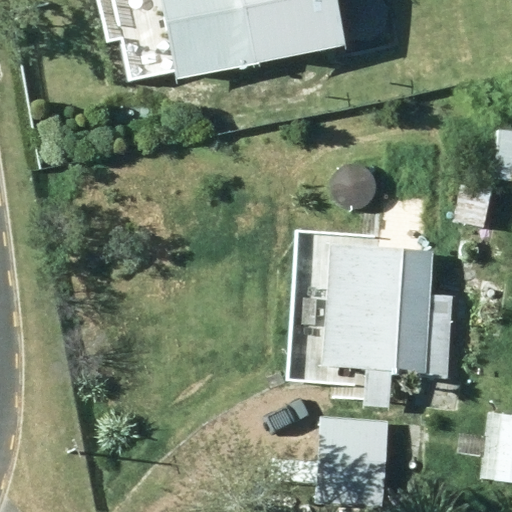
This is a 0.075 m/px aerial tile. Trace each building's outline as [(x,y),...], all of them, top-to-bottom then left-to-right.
[(148,0),(164,80),(251,62),(249,56),(281,50),(271,0),(148,0)] [(511,133),(491,131),(487,178),(511,180),(511,133)] [(475,227),(481,192),(452,186),(447,223),(475,227)] [(317,244),(313,367),(355,369),(353,403),(378,405),(380,371),(415,374),(414,390),(435,390),(435,365),(441,365),(444,294),(421,294),(423,250),(317,244)] [(511,416),(482,414),(477,489),(511,491),(511,416)]
